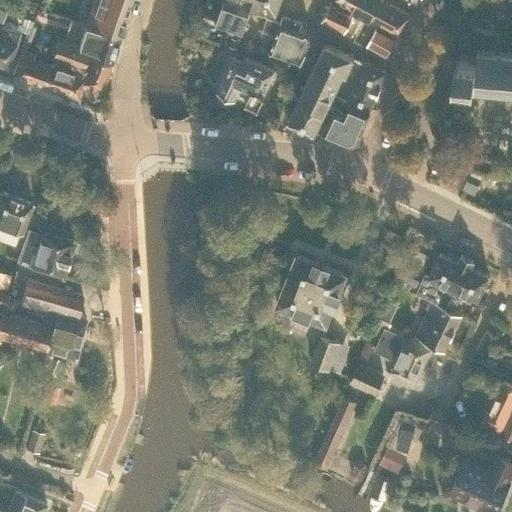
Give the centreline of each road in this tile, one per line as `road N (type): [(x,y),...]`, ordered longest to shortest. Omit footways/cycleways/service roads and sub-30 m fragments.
road 1 (unclassified): [(84,511),(132,391),(124,140)]
road 2 (secondary): [(363,171),(306,156),(157,142)]
road 3 (residential): [(511,259),(442,411)]
road 4 (secondary): [(511,242),(363,171)]
road 5 (residential): [(124,140),(126,84),(145,0)]
road 6 (residential): [(402,69),(317,26),(300,13),(305,0)]
road 7 (secondary): [(0,100),(124,140)]
